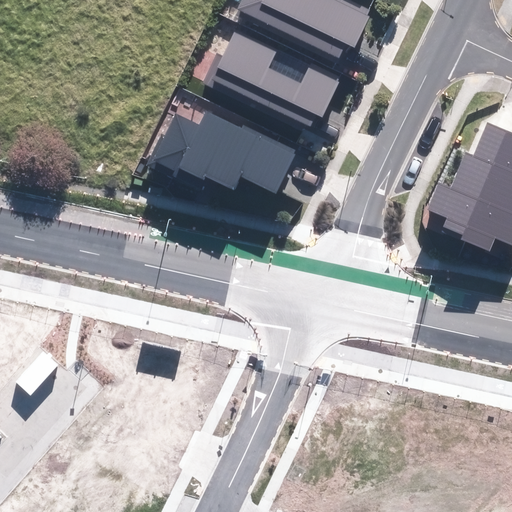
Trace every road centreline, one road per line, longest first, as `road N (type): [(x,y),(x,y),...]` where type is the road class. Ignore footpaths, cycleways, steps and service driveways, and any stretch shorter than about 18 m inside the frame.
road 1 (residential): [(0,240),(309,305)]
road 2 (residential): [(309,305),(354,256),(378,178),(445,44)]
road 3 (residential): [(309,305),(215,511)]
road 4 (residential): [(309,305),(511,351)]
road 5 (unknown): [(101,0),(82,39),(43,50),(0,27)]
